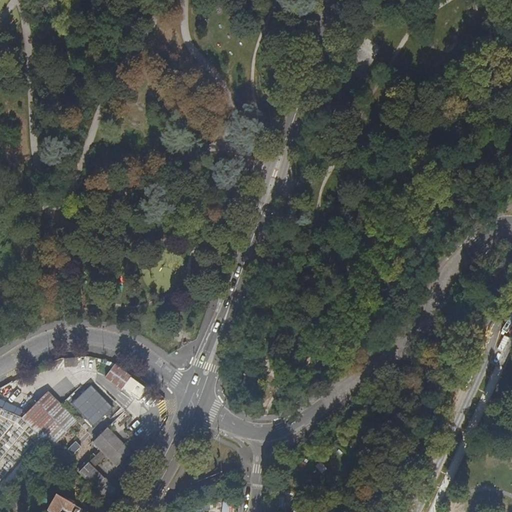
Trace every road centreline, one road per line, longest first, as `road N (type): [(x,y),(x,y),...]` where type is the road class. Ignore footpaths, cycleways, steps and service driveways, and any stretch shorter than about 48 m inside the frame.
road 1 (tertiary): [(197,403),(333,0)]
road 2 (tertiary): [(511,224),(478,241),(446,276),(411,342),(295,424),(262,434)]
road 3 (tertiary): [(197,403),(151,360),(85,334),(45,341),(0,368)]
road 4 (residential): [(511,312),(423,511)]
road 5 (tertiary): [(197,403),(140,511)]
